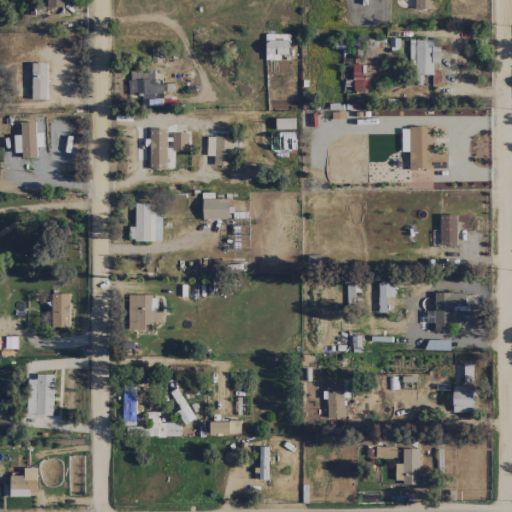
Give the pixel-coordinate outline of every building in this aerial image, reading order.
[(414,0),(415,9),(433,9),(433,0),(414,0)] [(27,5),(27,14),(35,14),(34,5),(27,5)] [(265,34),(265,59),(289,60),(288,34),(265,34)] [(385,38),(352,38),(352,58),(363,58),(364,56),(376,56),(376,46),(385,47),(385,38)] [(388,38),(388,47),(398,47),(398,38),(388,38)] [(408,39),(409,66),(415,66),(414,79),(422,79),(422,74),(432,74),(432,62),(439,63),(439,46),(432,46),(433,39),(408,39)] [(335,40),(335,49),(347,49),(347,40),(335,40)] [(151,47),(151,63),(161,63),(160,47),(151,47)] [(31,62),(31,99),(46,99),(46,62),(31,62)] [(352,63),(352,78),(353,78),(352,90),(362,90),(362,89),(368,89),(368,80),(361,79),(361,73),(359,73),(359,64),(352,63)] [(130,79),(127,79),(128,94),(136,94),(136,95),(141,96),(141,98),(154,98),(154,93),(162,93),(162,84),(154,84),(153,66),(129,67),(130,79)] [(351,101),(350,104),(345,104),(345,109),(364,109),(364,101),(351,101)] [(331,111),(331,119),(345,118),(344,111),(331,111)] [(308,114),(309,126),(316,126),(316,113),(308,114)] [(275,118),(275,129),(294,128),(293,117),(275,118)] [(19,122),(20,134),(13,135),(14,152),(21,152),(21,157),(36,156),(36,146),(43,146),(42,133),(35,133),(34,122),(20,122),(19,122)] [(408,127),(408,128),(401,128),(401,151),(408,151),(409,170),(417,170),(417,168),(424,167),(424,169),(447,168),(446,153),(432,153),(431,126),(423,126),(424,125),(416,126),(416,127),(408,127)] [(149,128),(149,139),(144,138),(144,146),(149,146),(149,168),(166,168),(166,140),(171,141),(171,149),(188,149),(187,133),(171,132),(171,137),(166,137),(166,128),(149,128)] [(269,131),(269,149),(294,149),(293,131),(269,131)] [(214,135),(214,137),(206,136),(206,155),(213,155),(213,165),(231,165),(232,133),(223,132),(223,136),(214,135)] [(201,192),(202,219),(228,219),(228,198),(213,198),(213,192),(201,192)] [(134,202),(134,226),(127,226),(127,239),(134,239),(134,241),(149,241),(149,240),(161,241),(161,216),(157,216),(157,211),(149,211),(149,203),(134,202)] [(439,214),(439,245),(456,245),(456,214),(439,214)] [(378,282),(377,312),(386,312),(387,282),(378,282)] [(451,292),(433,292),(434,310),(426,310),(426,323),(434,322),(434,331),(451,331),(451,310),(465,310),(464,293),(451,293),(451,292)] [(68,293),(51,293),(51,326),(68,326),(68,293)] [(127,294),(127,329),(150,329),(150,322),(162,321),(162,310),(157,310),(157,298),(150,298),(150,294),(127,294)] [(450,350),(449,331),(434,331),(434,340),(426,340),(426,350),(450,350)] [(5,348),(16,348),(16,339),(4,339),(5,348)] [(463,364),(463,383),(472,383),(472,364),(463,364)] [(36,374),(36,379),(27,378),(26,412),(35,413),(35,414),(52,415),(53,374),(36,374)] [(325,377),(326,391),(322,391),(322,398),(326,398),(327,417),(344,416),(343,397),(349,397),(349,379),(342,379),(342,378),(334,378),(334,377),(325,377)] [(121,385),(121,390),(122,390),(122,418),(119,418),(119,426),(125,426),(125,436),(179,436),(179,434),(185,434),(184,428),(179,427),(178,422),(158,422),(158,412),(141,412),(140,411),(140,408),(135,408),(135,385),(121,385)] [(452,385),(452,411),(472,412),(472,385),(452,385)] [(175,388),(168,392),(179,409),(175,411),(184,424),(194,418),(175,388)] [(209,420),(209,433),(240,433),(239,420),(209,420)] [(259,446),(259,467),(253,467),(253,472),(258,472),(258,479),(267,480),(267,446),(259,446)] [(375,446),(374,457),(395,457),(395,447),(375,446)] [(401,463),(394,463),(394,480),(402,480),(402,484),(418,484),(418,448),(401,448),(401,463)] [(9,475),(9,496),(28,496),(29,475),(17,475),(17,472),(11,471),(10,475),(9,475)]
